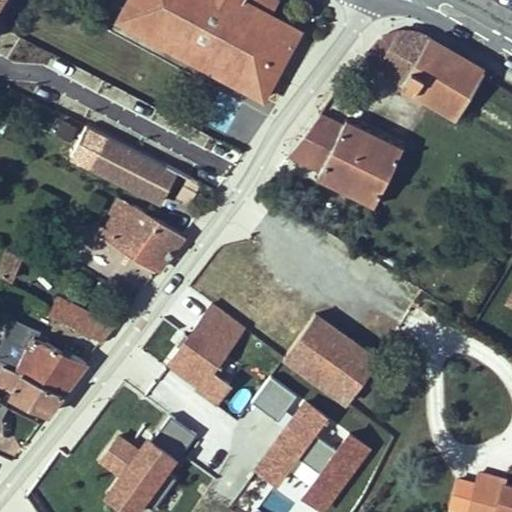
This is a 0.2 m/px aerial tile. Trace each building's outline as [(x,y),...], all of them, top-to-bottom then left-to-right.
[(129,0),(119,19),(263,97),(300,30),(272,15),(278,0),(129,0)] [(377,42),(368,53),(401,84),(457,116),(481,75),(484,69),(425,35),(418,32),(410,30),(402,30),(394,31),(386,34),(380,39),(377,42)] [(320,114),(289,154),(320,170),(317,176),(373,204),(402,146),(346,118),(342,125),(320,114)] [(160,200),(176,170),(167,165),(149,155),(107,135),(91,164),(160,200)] [(204,153),(180,140),(167,165),(176,170),(191,177),(204,153)] [(133,203),(120,197),(111,212),(114,214),(102,233),(158,268),(184,234),(133,203)] [(0,272),(11,278),(21,258),(7,251),(0,266),(0,272)] [(211,297),(287,352),(312,317),(237,263),(211,297)] [(511,284),(503,299),(511,304),(511,284)] [(97,338),(106,320),(59,298),(51,314),(97,338)] [(244,325),(212,303),(169,362),(201,385),(244,325)] [(312,317),(287,352),(285,354),(284,355),(347,401),(378,359),(315,313),(312,317)] [(103,341),(115,325),(106,320),(97,338),(103,341)] [(3,351),(0,349),(0,361),(63,392),(87,361),(13,325),(3,351)] [(63,392),(0,361),(0,380),(15,387),(11,395),(48,412),(63,392)] [(140,511),(286,511),(303,483),(310,487),(318,474),(285,452),(248,511),(193,511),(152,483),(172,455),(141,427),(158,405),(131,386),(79,458),(78,460),(91,469),(93,470),(109,453),(144,482),(128,503),(140,511)] [(0,423),(8,407),(0,402),(0,423)] [(168,410),(158,427),(185,444),(195,428),(168,410)] [(511,511),(511,484),(503,482),(504,478),(479,471),(468,511),(511,511)]
